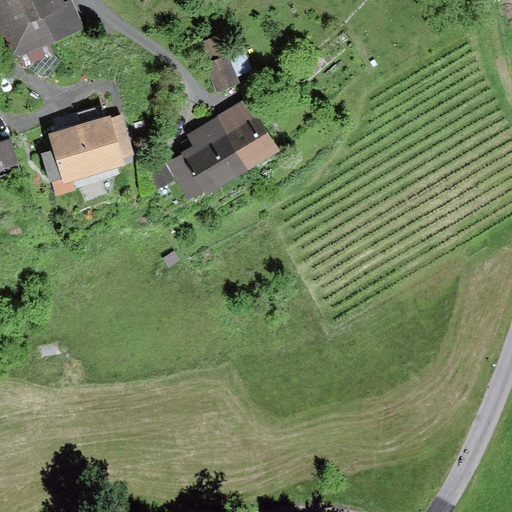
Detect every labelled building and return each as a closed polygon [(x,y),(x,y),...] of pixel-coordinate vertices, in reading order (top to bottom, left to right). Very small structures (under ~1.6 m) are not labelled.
[(63,0),(0,0),(0,36),(10,60),(85,28),(72,0),(69,0),(65,2),(63,0)] [(219,35),(199,43),(208,64),(205,65),(217,93),(239,84),(236,77),(252,70),(243,49),(228,56),(219,35)] [(280,150),(249,97),(186,134),(192,144),(180,151),(182,154),(167,163),(188,198),(204,189),(207,194),(280,150)] [(112,114),(48,134),(53,150),(42,154),(51,182),(62,178),(64,183),(126,165),(124,158),(134,154),(122,114),(113,117),(112,114)] [(0,176),(20,170),(18,164),(21,163),(12,137),(0,140),(0,176)] [(181,260),(174,251),(163,259),(170,268),(181,260)]
